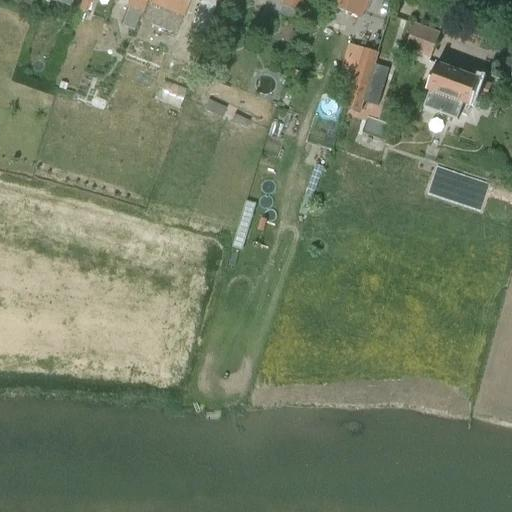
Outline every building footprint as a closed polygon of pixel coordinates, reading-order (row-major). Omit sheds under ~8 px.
[(72,0),(45,0),(69,9),(72,0)] [(129,0),(126,9),(138,14),(140,14),(144,0),(129,0)] [(184,10),(188,0),(149,0),(142,21),(175,35),(177,29),(189,34),(197,15),(184,10)] [(282,0),(280,6),(281,7),(296,13),(301,0),(282,0)] [(360,20),(367,0),(324,0),(322,6),(360,20)] [(439,34),(413,24),(404,51),(430,60),(439,34)] [(352,84),(367,88),(374,65),(378,54),(362,49),(352,84)] [(463,105),(470,108),(475,95),(485,99),(490,86),(480,82),(483,74),(470,69),(467,76),(436,64),(425,90),(429,92),(422,109),(457,121),(463,105)] [(374,65),(367,88),(363,103),(377,107),(389,70),(374,65)] [(363,103),(367,88),(352,84),(343,111),(359,115),(363,103)] [(226,109),(207,100),(202,111),(221,120),(226,109)] [(249,122),(233,115),(230,123),(245,129),(249,122)] [(391,126),(367,118),(362,134),(385,142),(391,126)]
